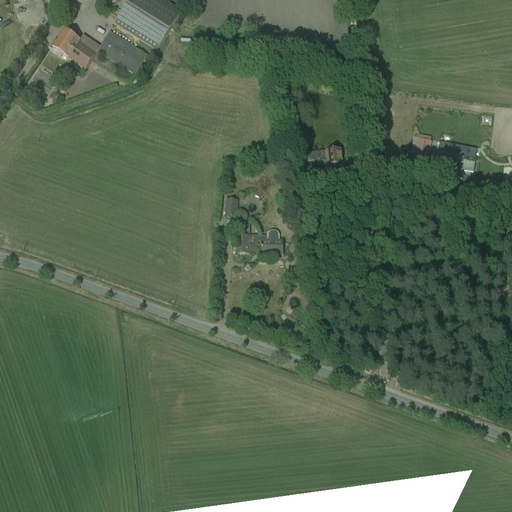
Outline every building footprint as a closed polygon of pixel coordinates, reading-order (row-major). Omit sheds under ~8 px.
[(182,13),(160,0),(130,0),(114,29),(158,54),(182,13)] [(52,50),(85,70),(98,48),(66,28),(52,50)] [(109,36),(97,55),(135,78),(147,59),(109,36)] [(420,152),(435,155),(439,139),(423,136),(420,152)] [(436,168),(475,175),(479,150),(441,143),(436,168)] [(310,180),(350,178),(349,144),(309,145),(310,180)] [(243,220),(244,202),(233,202),(232,219),(243,220)] [(231,263),(280,265),(281,238),(232,236),(231,263)]
